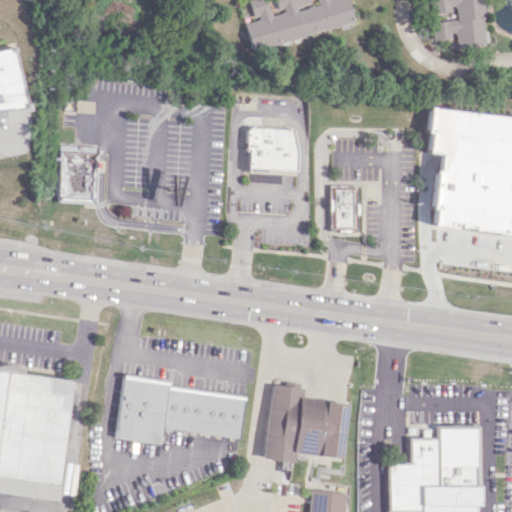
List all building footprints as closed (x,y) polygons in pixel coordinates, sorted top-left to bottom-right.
[(352,25),(346,0),(315,0),(317,4),(309,6),(307,0),(274,0),(277,12),(268,14),(265,0),(247,0),(252,21),(243,23),(248,47),(352,25)] [(483,45),(479,0),(430,0),(431,12),(452,11),(453,20),(430,22),(431,39),(454,37),(455,47),(483,45)] [(0,49),(15,46),(27,108),(0,112),(0,49)] [(247,130),(246,150),(249,150),(247,169),(268,170),(268,168),(296,169),(297,154),(293,130),(252,126),(247,130)] [(59,148),(57,199),(94,200),(96,150),(59,148)] [(329,185),(329,230),(356,230),(355,185),(329,185)] [(113,437),(159,443),(161,428),(238,437),(243,396),(167,386),(168,381),(121,375),(113,437)] [(269,383),(260,458),(292,461),(293,453),(338,458),(344,403),(300,398),(302,385),(285,383),(285,385),(269,383)] [(475,426),(433,426),(433,437),(406,437),(406,460),(382,460),(382,511),(472,511),(472,504),(475,504),(475,426)] [(340,511),(343,493),(308,489),(305,511),(340,511)]
